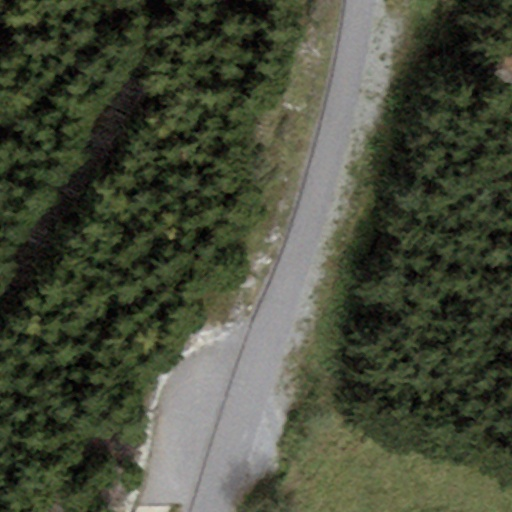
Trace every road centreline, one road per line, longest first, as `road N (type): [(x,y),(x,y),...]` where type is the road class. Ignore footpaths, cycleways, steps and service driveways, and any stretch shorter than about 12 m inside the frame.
road 1 (track): [(210,511),(321,168),(356,0)]
road 2 (track): [(239,424),(201,429),(180,446),(147,511)]
